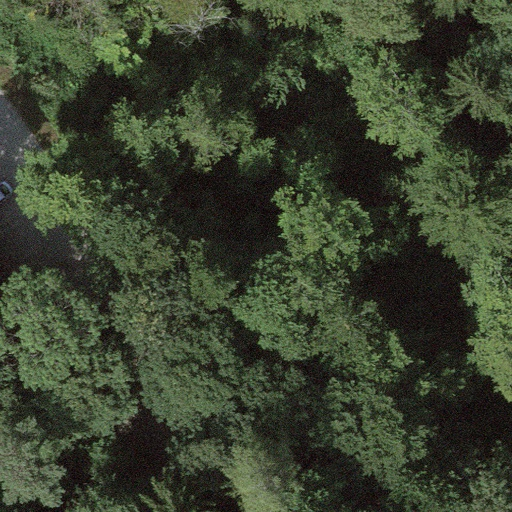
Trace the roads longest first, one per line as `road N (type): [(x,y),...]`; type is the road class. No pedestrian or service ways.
road 1 (track): [(0,123),(272,511)]
road 2 (track): [(212,432),(56,389),(0,361)]
